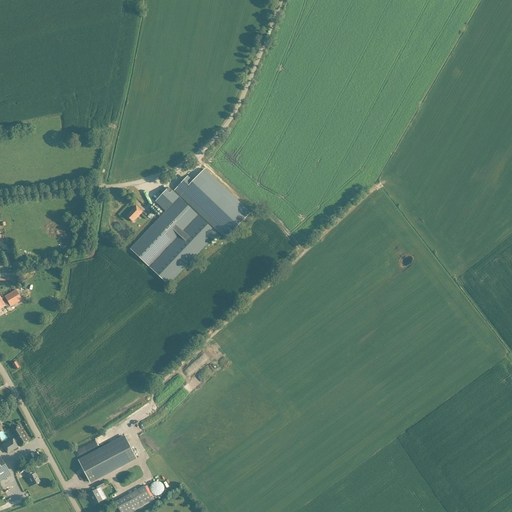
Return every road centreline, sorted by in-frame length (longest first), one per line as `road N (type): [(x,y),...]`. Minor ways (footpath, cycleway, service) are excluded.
road 1 (unclassified): [(0,198),(133,182),(185,162),(237,106),(280,0)]
road 2 (unclassified): [(78,511),(0,367)]
